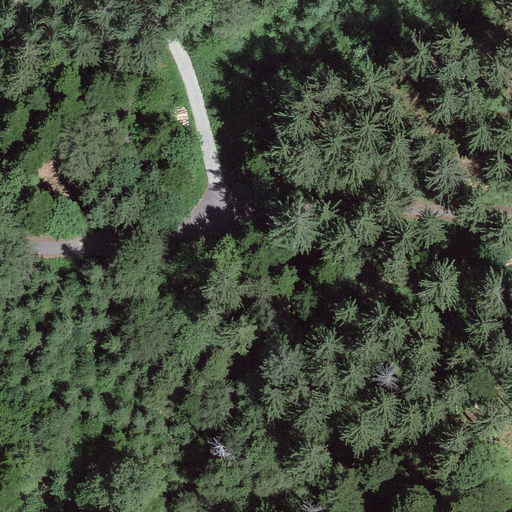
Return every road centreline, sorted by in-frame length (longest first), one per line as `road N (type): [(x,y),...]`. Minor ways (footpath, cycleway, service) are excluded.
road 1 (track): [(511,220),(396,211),(221,222),(90,246),(0,244)]
road 2 (track): [(221,222),(183,60),(149,0)]
